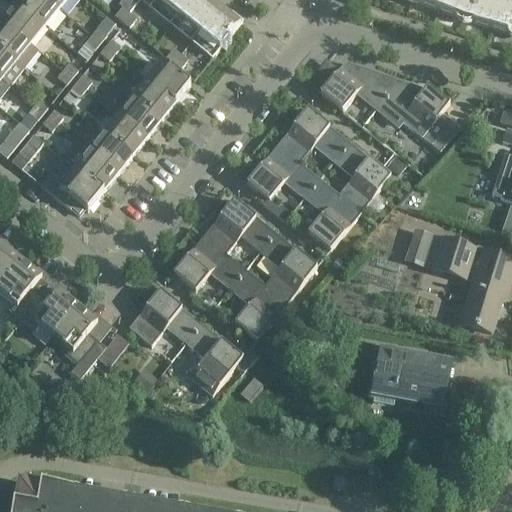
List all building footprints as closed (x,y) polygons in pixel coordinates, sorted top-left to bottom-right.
[(59,14),(41,0),(22,0),(16,8),(44,32),(59,14)] [(69,0),(41,0),(59,14),(69,0)] [(141,0),(215,59),(242,25),(235,19),(233,22),(205,0),(141,0)] [(511,0),(422,0),(421,5),(453,19),(456,13),(474,20),(472,25),(507,36),(509,30),(511,31),(511,0)] [(44,32),(16,8),(2,26),(30,49),(44,32)] [(115,21),(129,32),(137,23),(122,11),(115,21)] [(30,49),(2,26),(0,28),(0,54),(16,67),(30,49)] [(101,48),(107,40),(98,32),(92,40),(101,48)] [(101,48),(92,40),(86,47),(96,55),(101,48)] [(121,51),(112,44),(106,52),(115,59),(121,51)] [(115,59),(106,52),(100,58),(109,66),(115,59)] [(166,62),(181,74),(188,64),(174,53),(166,62)] [(16,67),(0,54),(0,83),(1,85),(16,67)] [(358,97),(376,112),(399,85),(344,66),(320,96),(343,115),(358,97)] [(162,67),(147,85),(175,107),(190,89),(162,67)] [(63,76),(72,83),(78,76),(69,68),(63,76)] [(58,82),(67,90),(72,83),(63,76),(58,82)] [(93,87),(83,79),(77,87),(86,95),(93,87)] [(147,85),(133,103),(160,125),(175,107),(147,85)] [(424,93),(399,85),(376,112),(398,130),(402,126),(421,142),(449,107),(428,89),(424,93)] [(86,95),(77,87),(63,104),(72,112),(86,95)] [(34,111),(44,119),(50,111),(41,103),(34,111)] [(133,103),(118,121),(146,143),(160,125),(133,103)] [(28,118),(38,126),(44,119),(34,111),(28,118)] [(307,112),(278,148),(301,167),(316,148),(334,163),(349,145),(307,112)] [(48,123),(57,130),(64,122),(54,115),(48,123)] [(511,130),(511,118),(503,116),(500,127),(511,130)] [(118,121),(104,139),(131,161),(146,143),(118,121)] [(48,123),(46,125),(43,129),(52,137),(57,130),(48,123)] [(14,156),(30,136),(20,128),(3,148),(14,156)] [(511,147),(511,134),(507,133),(503,145),(511,147)] [(104,139),(90,157),(117,179),(131,161),(104,139)] [(44,148),(34,140),(18,160),(28,168),(44,148)] [(390,179),(349,145),(334,163),(355,179),(339,198),(361,216),(390,179)] [(286,185),(304,200),(319,182),(301,167),(278,148),(247,186),(270,205),(286,185)] [(90,157),(75,174),(103,197),(117,179),(90,157)] [(51,178),(41,191),(70,214),(71,212),(79,218),(84,212),(88,215),(103,197),(75,174),(64,189),(51,178)] [(511,206),(511,175),(503,203),(511,206)] [(361,216),(339,198),(319,182),(304,200),(324,216),(309,236),(330,253),(361,216)] [(233,202),(204,238),(227,257),(243,238),(262,253),(275,236),(233,202)] [(398,229),(403,222),(412,228),(418,219),(401,206),(389,223),(398,229)] [(491,336),(511,270),(511,264),(483,256),(483,254),(482,251),(478,250),(476,251),(475,253),(415,234),(405,264),(474,285),(461,327),(491,336)] [(317,270),(275,236),(262,253),(281,269),(265,288),(287,307),(317,270)] [(227,257),(204,238),(173,276),(196,295),(212,275),(231,291),(246,272),(227,257)] [(0,254),(0,292),(22,266),(3,251),(0,254)] [(42,282),(22,266),(0,292),(0,298),(15,310),(12,314),(22,322),(41,299),(33,293),(42,282)] [(265,288),(246,272),(231,291),(250,306),(234,326),(256,344),(287,307),(265,288)] [(168,330),(186,345),(200,328),(158,294),(128,330),(151,349),(168,330)] [(50,307),(41,299),(22,322),(33,331),(36,327),(53,341),(77,311),(59,296),(50,307)] [(98,327),(77,311),(53,341),(73,357),(70,361),(78,368),(97,345),(89,338),(98,327)] [(241,362),(200,328),(186,345),(205,361),(190,380),(212,398),(241,362)] [(110,373),(129,348),(118,339),(98,364),(110,373)] [(372,400),(374,401),(373,407),(395,411),(396,405),(443,413),(452,363),(381,351),(372,400)] [(251,354),(236,370),(244,377),(258,361),(251,354)] [(152,393),(160,382),(151,375),(142,386),(152,393)] [(262,389),(253,380),(240,395),(249,404),(262,389)] [(44,396),(52,403),(57,397),(48,391),(44,396)] [(353,480),(336,480),(336,493),(353,493),(353,480)] [(185,511),(184,511),(183,511),(159,511),(141,509),(139,507),(136,505),(130,503),(130,501),(129,501),(128,503),(121,503),(118,503),(116,504),(86,499),(84,497),(81,495),(75,493),(75,491),(73,491),(73,496),(41,491),(36,488),(30,487),(23,488),(18,487),(17,492),(14,498),(13,504),(14,510),(13,511),(185,511)]
